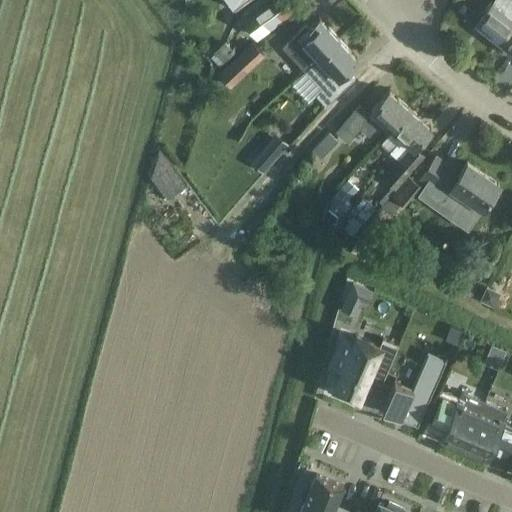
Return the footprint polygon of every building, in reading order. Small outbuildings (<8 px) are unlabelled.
[(230,0),(236,8),(247,0),(230,0)] [(269,0),(239,21),(255,42),(292,15),(281,0),(269,0)] [(511,0),(493,0),(493,2),(492,0),(475,22),(497,40),(511,20),(511,0)] [(463,2),(459,11),(464,14),(468,5),(463,2)] [(306,71),(321,56),(320,55),(338,39),(319,17),(300,35),(297,32),(282,45),(288,52),(306,71)] [(511,20),(497,40),(511,51),(511,20)] [(211,23),(209,35),(224,37),(226,23),(211,21),(211,23)] [(314,95),(324,105),(354,77),(347,70),(358,60),(338,39),(320,55),(321,56),(330,66),(314,81),(321,89),(314,95)] [(209,54),(218,66),(234,53),(224,42),(209,54)] [(264,49),(255,57),(264,67),(274,58),(264,49)] [(235,58),(218,74),(230,87),(247,71),(235,58)] [(341,125),(335,132),(347,143),(353,136),(359,129),(367,137),(378,125),(388,133),(410,109),(389,90),(370,111),(372,112),(370,114),(359,104),(346,119),(341,125)] [(431,128),(410,109),(388,133),(398,142),(390,151),(399,159),(383,177),(395,187),(423,156),(414,148),(431,128)] [(160,147),(169,149),(178,115),(168,113),(160,147)] [(275,132),(250,161),(264,173),(289,144),(275,132)] [(329,132),(312,149),(320,158),(338,141),(329,132)] [(186,185),(159,148),(151,176),(167,199),(186,185)] [(436,157),(424,173),(421,178),(447,195),(451,188),(482,209),(499,184),(467,162),(456,178),(445,171),(448,166),(436,157)] [(400,203),(404,206),(421,186),(408,175),(381,207),(390,215),(400,203)] [(337,191),(346,200),(358,188),(348,179),(337,191)] [(360,196),(350,208),(365,221),(375,210),(360,196)] [(353,283),(341,309),(353,314),(360,299),(369,303),(374,292),(353,283)] [(266,289),(265,290),(272,300),(273,299),(278,294),(272,285),(266,289)] [(480,300),(493,307),(500,294),(486,287),(480,300)] [(274,300),(272,301),(280,311),(282,309),(286,306),(279,297),(274,300)] [(380,345),(356,335),(354,340),(345,336),(334,360),(344,364),(338,377),(335,376),(329,389),(345,396),(347,393),(359,398),(372,367),(386,373),(398,345),(383,338),(380,345)] [(498,366),(504,350),(491,344),(484,360),(498,366)] [(398,383),(385,412),(413,425),(440,362),(426,356),(412,387),(398,381),(398,383)] [(442,438),(464,447),(484,401),(462,392),(458,403),(442,396),(432,419),(447,426),(442,438)] [(484,401),(464,447),(486,457),(491,445),(507,452),(511,440),(511,426),(502,422),(506,411),(484,401)] [(346,511),(349,507),(338,502),(344,485),(317,473),(298,511),(346,511)] [(367,511),(356,507),(353,511),(394,511),(396,509),(374,500),(368,511),(367,511)]
